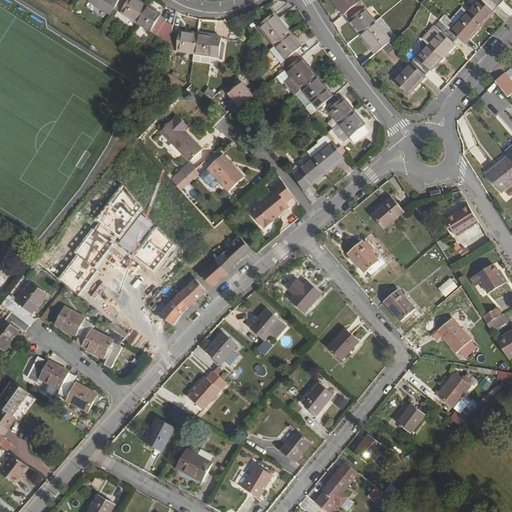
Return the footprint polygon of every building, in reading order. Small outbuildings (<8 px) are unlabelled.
[(119,0),(97,0),(113,10),(119,0)] [(119,0),(113,10),(134,23),(145,7),(133,0),(119,0)] [(329,0),(343,15),(358,3),(355,0),(329,0)] [(478,0),(466,13),(480,26),(498,7),(489,0),(478,0)] [(343,15),(359,35),(374,23),(358,3),(343,15)] [(145,7),(134,23),(169,44),(171,32),(172,27),(164,23),(166,21),(160,17),(160,16),(145,7)] [(466,13),(461,9),(450,22),(455,26),(466,13)] [(458,39),(464,45),(480,26),(466,13),(455,26),(450,22),(444,17),(439,22),(458,39)] [(274,47),(289,35),(278,21),(277,22),(273,16),(258,28),(274,47)] [(427,45),(442,58),(458,39),(439,22),(434,28),(435,29),(424,41),(427,45)] [(359,35),(375,54),(388,44),(390,42),(374,23),(359,35)] [(168,50),(193,54),(196,35),(179,32),(179,34),(171,32),(169,44),(168,50)] [(193,54),(210,57),(218,58),(220,45),(220,39),(213,38),(213,37),(196,35),(193,54)] [(285,71),(299,59),(294,54),(300,48),(289,35),(274,47),(285,61),(280,65),(285,71)] [(410,64),(424,77),(442,58),(427,45),(410,64)] [(285,61),(274,47),(269,51),(280,65),(285,61)] [(193,54),(192,63),(209,65),(210,57),(193,54)] [(301,90),(316,78),(300,58),(299,59),(285,71),(290,77),(301,90)] [(394,83),(407,96),(424,77),(410,64),(406,60),(389,78),(394,83)] [(511,85),(503,74),(494,83),(507,98),(511,93),(511,85)] [(284,83),(294,96),(301,90),(290,77),(284,83)] [(317,110),(331,98),(327,93),(327,92),(316,78),(301,90),(317,110)] [(228,94),(239,108),(253,97),(242,83),(228,94)] [(207,87),(203,94),(211,99),(215,92),(207,87)] [(338,125),(353,113),(341,99),(336,104),(331,98),(317,110),(321,116),(326,111),(338,125)] [(353,145),(368,133),(363,128),(364,127),(353,113),(338,125),(350,140),(353,145)] [(160,132),(189,162),(202,150),(185,132),(181,128),(185,124),(177,116),(160,132)] [(306,153),(312,160),(331,144),(326,138),(306,153)] [(324,175),(344,159),(341,155),(331,144),(312,160),(324,175)] [(223,155),(208,168),(230,191),(244,178),(223,155)] [(511,162),(508,157),(486,175),(501,193),(511,184),(511,162)] [(310,186),(324,175),(312,160),(298,170),(295,166),(289,171),(301,191),(309,185),(310,186)] [(186,179),(196,171),(189,162),(179,171),(180,172),(186,179)] [(178,187),(186,179),(180,172),(172,181),(178,187)] [(291,198),(287,190),(281,182),(272,189),(274,192),(249,212),(262,227),(264,229),(273,222),(273,220),(290,207),(286,203),(291,198)] [(188,185),(184,189),(195,202),(200,198),(188,185)] [(392,200),(371,216),(383,230),(403,213),(392,200)] [(465,204),(453,212),(454,214),(467,206),(465,204)] [(419,218),(422,217),(415,205),(413,207),(419,218)] [(454,235),(476,221),(467,206),(454,214),(453,212),(443,218),(454,235)] [(192,257),(204,247),(196,236),(184,246),(187,250),(192,257)] [(226,273),(252,251),(240,239),(233,244),(214,262),(199,275),(211,287),(226,273)] [(362,242),(348,254),(365,274),(378,262),(362,242)] [(499,276),(492,264),(475,275),(486,293),(505,281),(501,275),(499,276)] [(450,278),(438,288),(445,297),(458,287),(450,278)] [(194,302),(205,292),(195,280),(184,290),(194,302)] [(307,283),(290,302),(304,314),(321,294),(307,283)] [(17,304),(10,312),(29,327),(34,321),(20,311),(23,308),(31,315),(46,296),(30,284),(15,302),(17,304)] [(419,303),(429,299),(423,285),(413,290),(419,303)] [(179,317),(194,302),(184,290),(170,303),(158,317),(172,327),(179,317)] [(397,290),(383,302),(400,322),(414,310),(397,290)] [(337,316),(346,325),(357,316),(348,306),(337,316)] [(484,325),(501,314),(496,307),(480,317),(484,325)] [(91,330),(93,326),(83,321),(85,320),(64,309),(54,326),(75,337),(81,328),(83,329),(75,344),(82,347),(91,330)] [(267,310),(250,330),(263,342),(281,322),(267,310)] [(29,327),(10,312),(4,322),(2,320),(0,322),(0,348),(3,351),(18,333),(8,326),(11,323),(20,330),(24,334),(29,327)] [(484,325),(489,331),(505,321),(501,314),(484,325)] [(452,319),(437,332),(456,353),(470,341),(452,319)] [(8,326),(18,333),(20,330),(11,323),(8,326)] [(493,339),(505,359),(511,354),(511,327),(509,329),(510,332),(505,335),(504,332),(493,339)] [(82,347),(82,348),(103,359),(108,349),(111,351),(106,361),(103,366),(110,370),(121,349),(111,343),(112,341),(91,330),(82,347)] [(345,330),(327,349),(340,361),(358,342),(345,330)] [(223,334),(206,353),(220,365),(236,346),(223,334)] [(108,349),(103,359),(106,361),(111,351),(108,349)] [(44,362),(37,358),(27,378),(37,384),(39,381),(59,391),(68,374),(69,373),(48,362),(47,364),(42,373),(39,371),(44,362)] [(47,364),(44,362),(39,371),(42,373),(47,364)] [(507,384),(511,378),(511,374),(498,372),(496,382),(507,384)] [(226,384),(214,373),(207,380),(206,379),(189,398),(202,410),(226,384)] [(68,374),(59,391),(57,394),(67,400),(66,402),(87,413),(97,396),(76,384),(75,385),(72,384),(75,378),(68,374)] [(453,409),(455,406),(461,398),(471,386),(456,374),(438,396),(453,409)] [(488,390),(492,383),(483,379),(479,386),(488,390)] [(29,395),(12,383),(0,399),(0,425),(7,431),(15,420),(12,418),(29,395)] [(320,385),(303,404),(316,416),(333,397),(320,385)] [(493,397),(499,391),(496,388),(483,399),(487,402),(490,400),(489,399),(492,396),(493,397)] [(341,410),(348,403),(340,395),(333,403),(341,410)] [(455,406),(458,409),(462,413),(465,410),(469,405),(461,398),(455,406)] [(412,406),(398,424),(410,433),(424,416),(412,406)] [(174,408),(170,415),(187,425),(190,418),(174,408)] [(458,409),(450,420),(460,427),(473,415),(465,410),(462,413),(458,409)] [(174,428),(157,419),(144,444),(161,452),(174,428)] [(24,453),(36,432),(15,420),(6,436),(15,441),(12,446),(24,453)] [(297,432),(280,451),(294,463),(311,443),(297,432)] [(369,436),(354,455),(367,464),(382,445),(369,436)] [(0,437),(0,447),(6,452),(11,446),(0,437)] [(186,450),(176,469),(201,483),(212,465),(186,450)] [(0,473),(14,485),(27,468),(9,455),(0,466),(0,473)] [(324,495),(315,504),(324,511),(330,511),(336,505),(340,508),(349,498),(343,493),(358,475),(346,464),(322,493),(324,495)] [(256,467),(243,489),(258,498),(272,476),(256,467)] [(390,484),(385,489),(393,495),(397,489),(390,484)] [(374,486),(366,496),(378,506),(386,496),(374,486)] [(99,496),(89,511),(110,511),(115,505),(99,496)] [(349,498),(340,508),(344,511),(346,511),(354,503),(349,498)]
